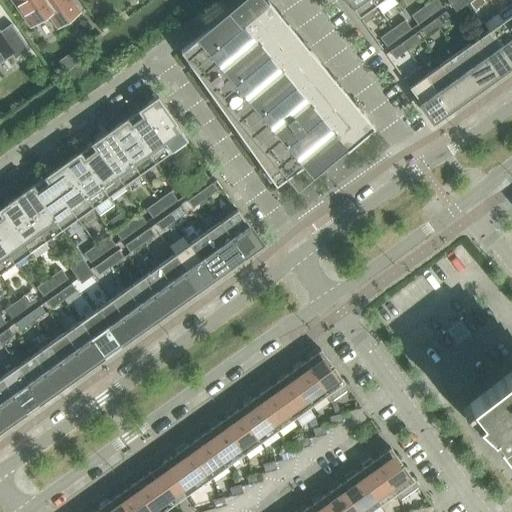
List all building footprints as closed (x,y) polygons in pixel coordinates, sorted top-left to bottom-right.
[(69,0),(14,0),(32,25),(49,13),(58,26),(78,12),(69,0)] [(267,0),(246,18),(241,9),(243,8),(242,6),(180,50),(276,184),(337,140),(338,140),(345,148),(373,124),(268,0),(267,0)] [(347,0),(359,17),(376,5),(372,0),(347,0)] [(432,0),(424,6),(430,15),(443,6),(438,0),(432,0)] [(466,0),(456,0),(451,4),(456,12),(468,3),(466,0)] [(511,3),(499,13),(504,19),(511,30),(511,3)] [(424,6),(411,15),(418,24),(430,15),(424,6)] [(434,20),(439,27),(451,18),(446,11),(434,20)] [(392,28),(399,38),(412,29),(405,19),(392,28)] [(511,30),(504,19),(488,30),(511,64),(511,63),(511,30)] [(434,20),(421,29),(426,36),(439,27),(434,20)] [(0,60),(11,53),(15,59),(29,49),(11,23),(0,31),(0,60)] [(392,28),(380,37),(387,46),(399,38),(392,28)] [(488,30),(472,41),(496,75),(511,64),(488,30)] [(402,42),(408,50),(420,41),(415,33),(402,42)] [(472,41),(457,53),(481,86),(496,75),(472,41)] [(402,42),(390,51),(395,58),(408,50),(402,42)] [(457,53),(441,64),(465,97),(481,86),(457,53)] [(441,64),(426,75),(449,108),(465,97),(441,64)] [(432,119),(431,119),(432,120),(449,108),(426,75),(420,67),(403,78),(432,119)] [(158,97),(141,109),(171,151),(188,139),(161,102),(160,102),(158,98),(159,98),(158,97)] [(141,109),(126,120),(156,162),(171,151),(141,109)] [(126,120),(110,131),(140,173),(156,162),(126,120)] [(110,131),(94,142),(124,184),(140,173),(110,131)] [(94,142),(79,153),(109,196),(124,184),(94,142)] [(79,153),(63,165),(93,207),(99,215),(114,204),(108,196),(109,196),(79,153)] [(63,165),(47,176),(77,218),(93,207),(63,165)] [(190,177),(197,187),(209,178),(202,168),(190,177)] [(47,176),(32,187),(62,229),(77,218),(47,176)] [(190,177),(177,186),(184,196),(197,187),(190,177)] [(200,192),(205,199),(218,190),(212,183),(200,192)] [(32,187),(16,198),(46,240),(62,229),(32,187)] [(171,191),(159,200),(165,209),(178,200),(171,191)] [(200,192),(187,200),(193,208),(205,199),(200,192)] [(16,198),(0,209),(30,251),(46,240),(16,198)] [(159,200),(146,209),(153,218),(165,209),(159,200)] [(169,214),(174,221),(186,212),(181,205),(169,214)] [(0,209),(0,242),(15,263),(30,251),(0,209)] [(244,254),(254,247),(261,242),(260,241),(237,209),(221,221),(244,254)] [(140,213),(127,222),(134,231),(146,222),(140,213)] [(169,214),(156,223),(161,230),(174,221),(169,214)] [(221,221),(205,232),(229,265),(244,254),(221,221)] [(121,240),(134,231),(127,222),(115,231),(121,240)] [(137,236),(143,243),(155,235),(150,227),(137,236)] [(205,232),(189,243),(213,276),(229,265),(205,232)] [(96,244),(103,253),(115,245),(109,235),(96,244)] [(137,236),(125,245),(130,252),(143,243),(137,236)] [(0,242),(0,272),(15,263),(0,242)] [(189,243),(174,254),(197,287),(198,288),(213,276),(189,243)] [(96,244),(84,253),(90,262),(103,253),(96,244)] [(106,258),(111,266),(124,257),(119,249),(106,258)] [(174,254),(158,265),(182,298),(182,299),(198,288),(197,287),(174,254)] [(82,258),(69,267),(75,275),(88,266),(82,258)] [(106,258),(94,267),(99,275),(111,266),(106,258)] [(158,265),(143,277),(166,309),(166,310),(182,299),(182,298),(158,265)] [(94,274),(91,269),(88,266),(75,275),(81,283),(94,274)] [(61,269),(49,278),(55,287),(56,287),(68,278),(61,269)] [(143,277),(127,288),(150,320),(151,321),(166,310),(166,309),(143,277)] [(49,278),(36,287),(43,296),(56,287),(55,287),(49,278)] [(59,292),(64,299),(77,290),(71,283),(59,292)] [(127,288),(111,299),(135,331),(135,332),(151,321),(150,320),(127,288)] [(30,291),(18,300),(24,309),(37,301),(30,291)] [(59,292),(46,301),(52,308),(64,299),(59,292)] [(111,299),(96,310),(119,343),(135,332),(135,331),(111,299)] [(18,300),(5,309),(12,318),(24,309),(18,300)] [(28,314),(33,321),(45,313),(40,305),(28,314)] [(96,310),(80,321),(103,354),(104,354),(119,343),(96,310)] [(28,314),(15,323),(20,330),(33,321),(28,314)] [(80,321),(64,332),(87,365),(88,366),(104,354),(103,354),(80,321)] [(0,333),(0,341),(2,344),(14,335),(9,328),(0,333)] [(64,332),(49,343),(72,376),(72,377),(88,366),(87,365),(64,332)] [(49,343),(33,355),(56,387),(57,388),(72,377),(72,376),(49,343)] [(327,394),(326,395),(330,401),(349,388),(342,378),(342,379),(340,376),(333,367),(333,366),(332,365),(321,349),(319,350),(317,347),(308,353),(310,357),(303,362),(309,369),(321,387),(327,394)] [(33,355),(17,366),(40,398),(41,399),(57,388),(56,387),(33,355)] [(300,359),(291,365),(294,369),(287,373),(292,381),(305,398),(310,406),(326,395),(327,394),(321,387),(309,369),(303,362),(300,359)] [(17,366),(2,377),(25,409),(25,410),(41,399),(40,398),(17,366)] [(511,369),(469,403),(480,417),(476,420),(491,434),(494,432),(496,436),(499,439),(496,442),(511,461),(511,369)] [(277,380),(270,385),(275,393),(288,410),(293,418),(310,406),(305,398),(292,381),(287,373),(286,374),(284,371),(275,377),(277,380)] [(2,377),(0,378),(0,407),(9,420),(10,421),(25,410),(25,409),(2,377)] [(260,392),(254,397),(259,405),(271,422),(277,430),(293,418),(288,410),(275,393),(270,385),(269,386),(267,382),(258,389),(260,392)] [(259,405),(254,397),(253,398),(250,394),(241,401),(244,404),(237,409),(242,416),(255,434),(260,442),(277,430),(271,422),(259,405)] [(225,413),(227,416),(220,421),(226,428),(238,446),(244,453),(260,442),(255,434),(242,416),(237,409),(236,410),(234,406),(225,413)] [(0,428),(10,421),(9,420),(0,407),(0,428)] [(340,413),(330,416),(332,425),(343,422),(340,413)] [(211,428),(204,433),(209,440),(221,457),(227,465),(244,453),(238,446),(226,428),(220,421),(217,418),(208,424),(211,428)] [(324,425),(313,428),(316,437),(326,434),(324,425)] [(194,440),(187,445),(192,452),(204,469),(210,477),(227,465),(221,457),(209,440),(204,433),(203,433),(201,430),(191,436),(194,440)] [(310,446),(308,439),(307,437),(296,440),(299,449),(310,446)] [(184,442),(174,448),(177,452),(172,456),(162,462),(167,469),(179,487),(180,488),(185,495),(194,488),(210,477),(204,469),(192,452),(187,445),(186,445),(184,442)] [(391,485),(397,492),(395,493),(400,500),(419,486),(412,476),(412,477),(409,472),(403,464),(402,462),(396,455),(391,447),(389,448),(386,445),(377,451),(380,455),(373,460),(379,467),(391,485)] [(291,449),(280,452),(282,461),(293,458),(291,449)] [(361,463),(363,467),(357,471),(362,479),(374,497),(380,504),(395,493),(397,492),(391,485),(379,467),(373,460),(372,460),(370,457),(361,463)] [(274,461),(263,464),(266,473),(276,470),(274,461)] [(174,491),(179,487),(167,469),(162,473),(155,478),(167,495),(174,491)] [(347,479),(340,483),(345,491),(358,508),(360,511),(368,511),(380,504),(374,497),(362,479),(357,471),(356,472),(353,469),(344,475),(347,479)] [(133,483),(132,484),(137,490),(150,508),(152,511),(161,511),(173,504),(167,495),(155,478),(150,471),(142,476),(140,473),(131,479),(133,483)] [(257,472),(246,476),(249,484),(260,481),(257,472)] [(345,491),(340,483),(339,484),(337,480),(327,487),(330,490),(323,495),(328,502),(335,511),(360,511),(358,508),(345,491)] [(117,495),(115,496),(120,502),(127,511),(152,511),(150,508),(137,490),(132,484),(126,488),(123,485),(114,491),(117,495)] [(241,484),(230,487),(232,496),(243,493),(241,487),(241,484)] [(311,499),(313,502),(307,507),(310,511),(335,511),(328,502),(323,495),(323,496),(320,492),(311,499)] [(100,506),(99,507),(102,511),(127,511),(120,502),(115,496),(109,500),(107,496),(98,503),(100,506)] [(226,505),(225,498),(224,496),(213,499),(216,508),(226,505)]
